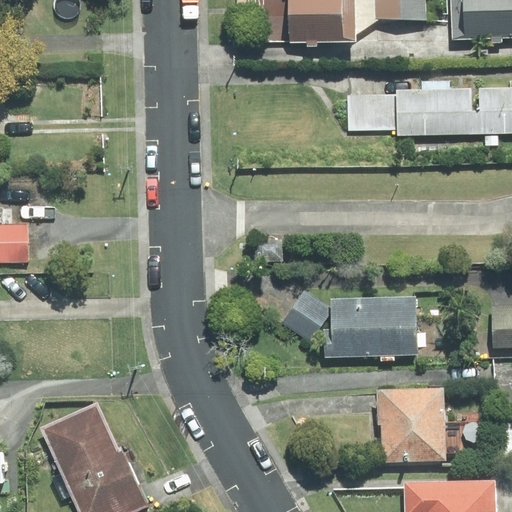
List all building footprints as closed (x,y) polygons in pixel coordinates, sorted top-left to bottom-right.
[(350,0),(295,0),(295,36),(350,37),(350,0)] [(429,0),(378,0),(378,18),(429,19),(429,0)] [(511,0),(468,0),(469,34),(511,33),(511,0)] [(477,88),(400,88),(400,96),(350,95),(350,130),(400,130),(400,134),(467,134),(467,130),(511,130),(511,88),(481,88),(481,108),(477,108),(477,88)] [(31,226),(0,225),(0,261),(30,262),(31,226)] [(335,310),(308,291),(288,320),(314,339),(335,310)] [(423,295),(336,294),(335,327),(328,327),(328,354),(422,355),(423,295)] [(511,303),(494,303),(495,346),(511,345),(511,303)] [(450,389),(384,388),(383,459),(450,459),(450,389)] [(74,493),(81,511),(116,511),(144,501),(102,401),(45,425),(65,473),(55,477),(64,497),(74,493)] [(511,418),(503,418),(503,450),(511,449),(511,418)] [(0,478),(8,478),(8,451),(0,450),(0,478)] [(501,511),(501,479),(409,480),(408,511),(501,511)]
